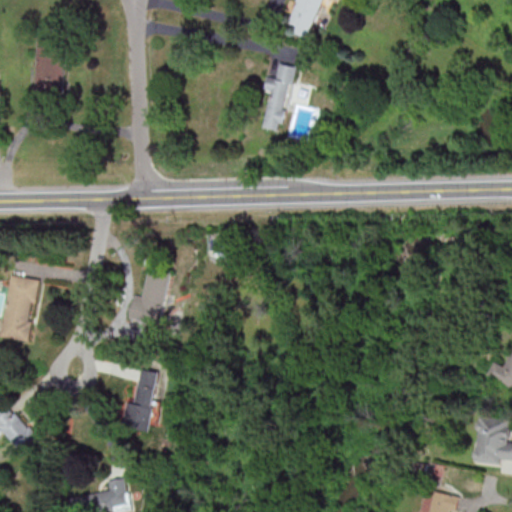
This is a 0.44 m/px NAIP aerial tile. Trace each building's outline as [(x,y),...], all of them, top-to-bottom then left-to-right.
[(36,97),(63,98),(65,43),(38,43),(36,97)] [(266,127),(283,130),(290,83),(295,83),(298,65),(280,63),(277,77),(269,76),(266,88),(272,89),(266,127)] [(144,296),(135,294),(130,319),(161,325),(171,271),(150,267),(144,296)] [(3,336),(30,340),(40,278),(12,274),(3,336)] [(511,358),(508,365),(499,360),(491,374),(511,385),(511,358)] [(150,431),(160,371),(142,368),(136,403),(128,401),(124,427),(150,431)] [(0,434),(6,429),(25,451),(41,437),(10,401),(0,409),(0,434)] [(511,459),(511,417),(483,415),(479,461),(504,464),(504,458),(511,459)] [(75,495),(77,511),(108,511),(119,510),(118,504),(130,503),(127,477),(110,479),(112,490),(75,495)] [(423,511),(449,511),(450,509),(457,511),(461,495),(429,487),(423,511)]
